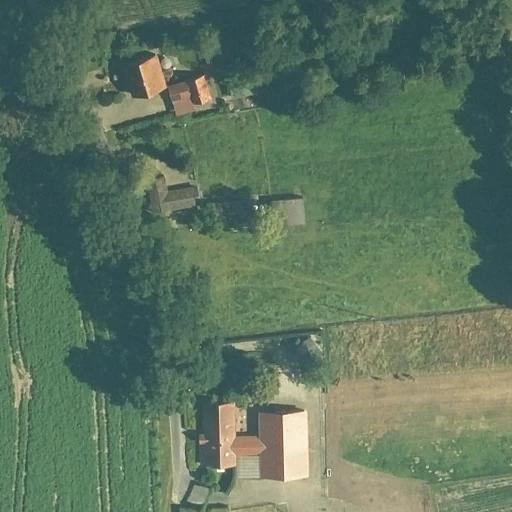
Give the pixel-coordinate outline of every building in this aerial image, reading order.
[(156,52),(121,62),(130,94),(166,84),(156,52)] [(204,72),(184,77),(190,101),(210,97),(204,72)] [(178,79),(159,87),(170,117),(190,109),(178,79)] [(221,85),(221,96),(252,94),(251,82),(221,85)] [(161,175),(141,179),(149,218),(196,208),(191,185),(164,191),(161,175)] [(302,198),(279,200),(280,225),(303,224),(302,198)] [(249,200),(222,201),(222,222),(250,221),(249,200)] [(232,399),(200,399),(200,471),(228,471),(228,456),(259,456),(259,480),(309,480),(309,407),(260,407),(260,432),(232,432),(232,399)]
